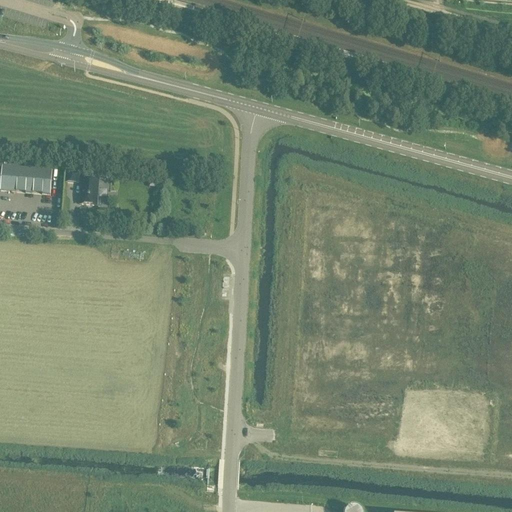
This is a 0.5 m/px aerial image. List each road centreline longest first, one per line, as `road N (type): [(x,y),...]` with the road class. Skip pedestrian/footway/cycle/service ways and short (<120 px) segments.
road 1 (tertiary): [(511,176),(251,106)]
road 2 (unclassified): [(227,511),(242,246)]
road 3 (tertiary): [(251,106),(91,54),(0,37)]
road 4 (tertiary): [(0,45),(251,106)]
road 5 (residential): [(242,246),(0,228)]
road 6 (unclassified): [(242,246),(251,106)]
road 7 (track): [(511,34),(396,0)]
